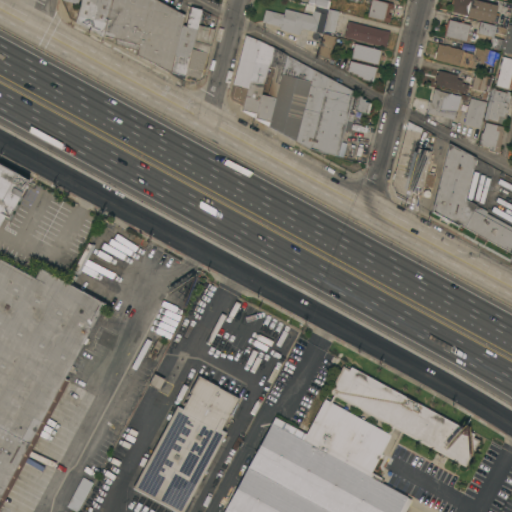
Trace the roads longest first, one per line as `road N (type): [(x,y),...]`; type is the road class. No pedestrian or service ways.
road 1 (tertiary): [(0,139),(511,422)]
road 2 (motorway): [(511,330),(0,52)]
road 3 (secondary): [(41,30),(511,286)]
road 4 (motorway): [(202,208),(511,396)]
road 5 (motorway): [(202,208),(511,374)]
road 6 (motorway): [(0,100),(202,208)]
road 7 (residential): [(424,0),(372,210)]
road 8 (residential): [(239,0),(209,117)]
